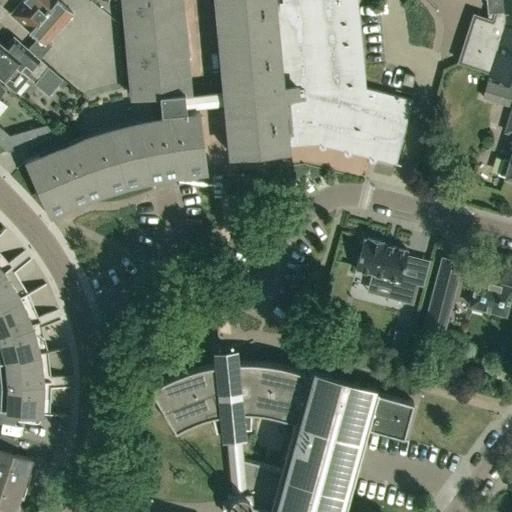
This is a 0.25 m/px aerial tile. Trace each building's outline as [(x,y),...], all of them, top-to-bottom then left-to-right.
[(39,59),(52,44),(48,41),(72,14),(56,0),(22,0),(20,3),(24,6),(13,18),(37,38),(27,49),(39,59)] [(184,35),(181,6),(180,0),(89,0),(90,1),(90,0),(115,0),(129,11),(132,40),(135,68),(137,87),(131,88),(131,97),(159,94),(184,92),(189,91),(186,63),(184,35)] [(215,0),(230,154),(288,149),(287,145),(317,143),(399,164),(405,143),(400,142),(413,94),(394,89),(393,94),(365,87),(357,0),(215,0)] [(511,0),(486,0),(488,9),(489,9),(489,11),(511,9),(511,0)] [(511,9),(489,11),(487,19),(474,15),(458,61),(486,70),(485,74),(511,83),(511,9)] [(39,59),(27,49),(19,59),(4,46),(0,42),(0,78),(3,82),(16,92),(28,77),(35,83),(49,95),(62,78),(39,59)] [(411,85),(414,75),(404,73),(401,83),(411,85)] [(509,106),(511,94),(511,87),(487,80),(483,97),(509,106)] [(511,178),(511,108),(505,131),(511,133),(511,152),(510,160),(503,158),(498,174),(511,178)] [(186,112),(186,110),(185,110),(186,119),(169,121),(140,126),(111,134),(83,142),(56,153),(40,160),(37,153),(25,159),(51,212),(76,201),(95,193),(101,191),(123,184),(133,181),(151,177),(173,173),(184,171),(204,169),(199,111),(186,112)] [(0,143),(8,151),(19,146),(27,143),(41,139),(50,136),(58,133),(45,124),(11,134),(0,125),(0,143)] [(401,273),(407,253),(408,249),(384,242),(366,237),(366,238),(364,237),(363,242),(359,241),(356,255),(359,256),(355,269),(371,273),(399,281),(394,300),(412,304),(419,278),(401,273)] [(442,335),(452,297),(468,302),(467,303),(470,304),(470,308),(483,311),(484,308),(504,313),(511,285),(475,275),(475,276),(458,272),(460,263),(441,258),(423,330),(442,335)] [(0,307),(20,297),(4,272),(0,274),(0,307)] [(0,334),(31,324),(20,297),(0,307),(0,334)] [(0,359),(39,353),(31,324),(0,334),(0,359)] [(0,383),(42,382),(39,353),(0,359),(0,383)] [(377,390),(378,388),(308,369),(308,371),(290,366),(281,364),(277,363),(268,362),(264,361),(255,360),(251,360),(237,360),(234,364),(219,365),(215,362),(198,366),(186,370),(173,374),(161,380),(150,386),(175,430),(180,427),(186,424),(192,422),(198,419),(204,418),(211,416),(213,416),(217,428),(226,427),(232,511),(343,511),(368,425),(403,435),(413,400),(377,390)] [(41,413),(42,382),(0,383),(0,422),(15,424),(17,410),(41,413)] [(0,475),(27,484),(31,471),(28,471),(32,458),(8,451),(12,438),(0,434),(0,475)] [(23,498),(27,484),(0,475),(0,503),(15,508),(18,497),(23,498)]
